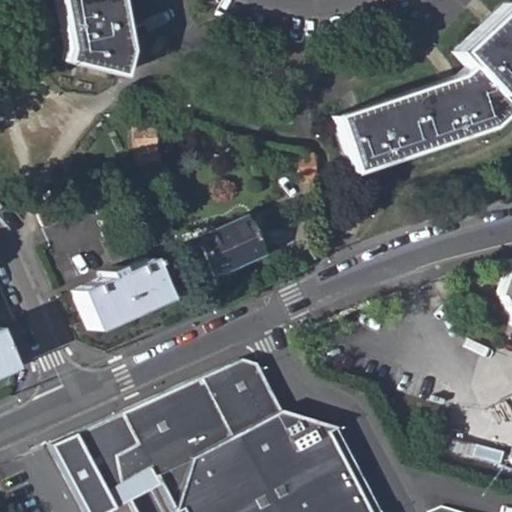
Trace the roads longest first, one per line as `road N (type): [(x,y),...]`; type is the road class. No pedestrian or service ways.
road 1 (residential): [(511,233),(380,271),(255,323)]
road 2 (residential): [(401,511),(349,412),(284,391),(255,323)]
road 3 (residential): [(255,323),(70,401)]
road 4 (residential): [(70,401),(0,248)]
